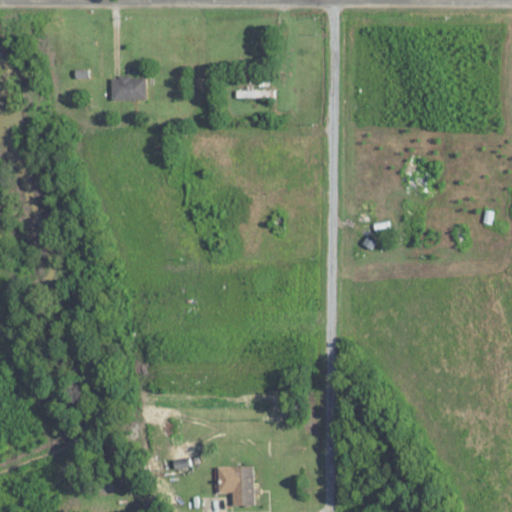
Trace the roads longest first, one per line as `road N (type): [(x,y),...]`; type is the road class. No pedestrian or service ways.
road 1 (residential): [(511,1),(0,1)]
road 2 (track): [(32,2),(30,511)]
